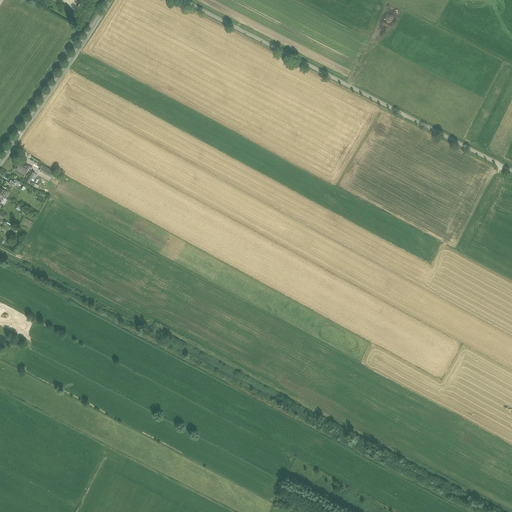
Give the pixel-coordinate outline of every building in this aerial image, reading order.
[(23,174),(28,165),(20,161),(16,170),(23,174)] [(54,172),(42,166),(39,171),(51,178),(54,172)] [(35,172),(30,170),(24,180),(29,183),(35,172)] [(9,182),(19,187),(20,184),(19,184),(20,182),(14,179),(13,181),(11,179),(9,182)] [(4,197),(6,198),(8,193),(6,192),(7,191),(4,190),(5,188),(2,186),(1,188),(0,187),(0,194),(4,197)]
